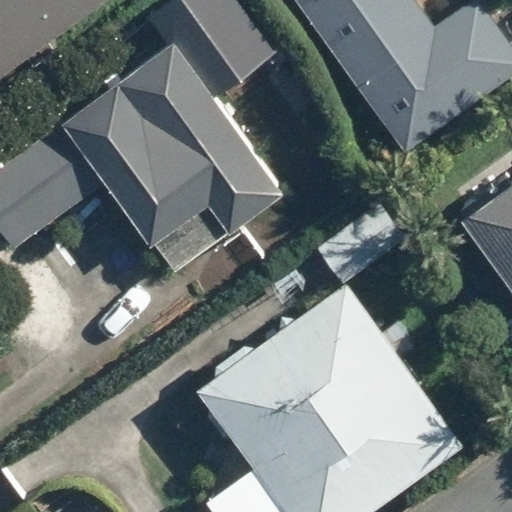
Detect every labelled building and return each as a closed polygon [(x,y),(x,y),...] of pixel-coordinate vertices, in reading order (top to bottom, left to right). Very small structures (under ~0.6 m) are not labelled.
[(0,0),(0,70),(96,0),(0,0)] [(280,33),(255,0),(215,0),(254,52),(280,33)] [(321,0),(412,135),(511,69),(511,26),(494,0),(468,0),(447,14),(438,0),(321,0)] [(296,176),(182,23),(0,158),(0,203),(23,235),(117,165),(187,258),(296,176)] [(511,172),(472,197),(511,259),(511,172)] [(326,241),(347,270),(356,263),(412,224),(391,194),(326,241)] [(360,511),(475,431),(362,273),(213,378),(267,453),(218,488),(235,511),(360,511)]
